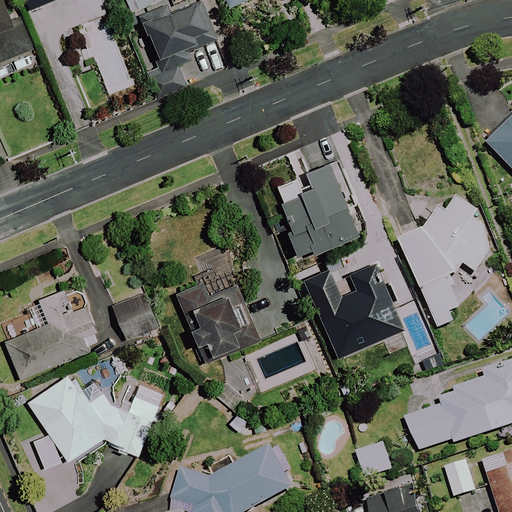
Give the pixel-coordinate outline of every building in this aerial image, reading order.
[(8,0),(0,0),(0,63),(29,53),(8,0)] [(62,0),(22,0),(29,15),(62,0)] [(141,22),(154,61),(196,47),(197,51),(220,43),(205,0),(189,0),(191,5),(141,22)] [(189,89),(180,67),(151,78),(159,100),(189,89)] [(511,123),(490,144),(511,166),(511,123)] [(366,235),(340,161),(309,172),(314,186),(303,189),(299,179),(278,186),(293,228),(290,229),(300,258),(366,235)] [(457,276),(467,267),(477,275),(498,253),(490,225),(478,218),(483,210),(459,196),(451,210),(441,205),(426,227),(401,238),(440,331),(456,324),(452,315),(461,311),(452,288),(456,286),(452,276),(454,274),(457,276)] [(403,319),(378,261),(350,273),(357,291),(343,297),(331,268),(305,278),(335,348),(403,319)] [(263,342),(234,268),(175,291),(204,365),(263,342)] [(92,304),(71,313),(61,289),(23,306),(33,330),(6,341),(22,379),(92,349),(86,336),(103,329),(92,304)] [(159,327),(146,294),(116,306),(129,340),(159,327)] [(314,372),(302,342),(259,360),(270,389),(314,372)] [(511,363),(478,374),(480,380),(455,388),(456,393),(442,397),(445,405),(409,417),(420,451),(456,439),(457,443),(511,425),(511,363)] [(92,404),(72,375),(30,403),(51,433),(34,444),(51,469),(67,458),(69,461),(109,434),(126,448),(145,424),(103,391),(92,404)] [(249,511),(298,487),(275,443),(215,474),(187,465),(172,510),(175,511),(249,511)] [(393,470),(386,443),(359,450),(366,477),(393,470)] [(511,511),(511,451),(485,460),(502,511),(511,511)] [(478,491),(470,461),(448,467),(456,497),(478,491)] [(425,511),(417,486),(371,503),(374,511),(425,511)]
